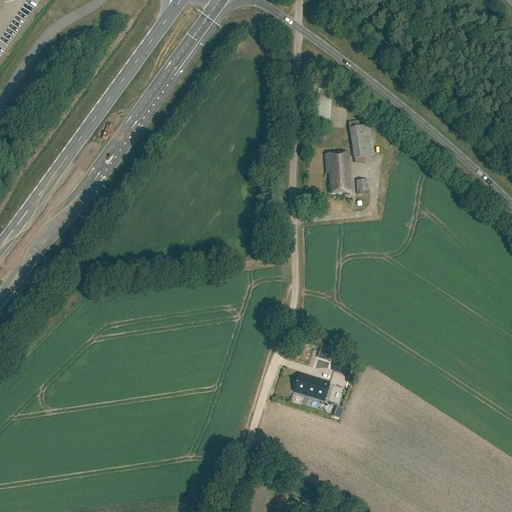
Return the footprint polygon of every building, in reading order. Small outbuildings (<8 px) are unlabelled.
[(326,119),(328,91),(315,90),(313,118),(326,119)] [(349,129),(354,159),(375,156),(370,125),(359,127),(358,121),(348,123),(349,129)] [(350,154),(326,155),(327,174),(331,173),(332,195),(352,193),(350,154)] [(367,180),(356,181),(357,195),(363,195),(363,191),(368,191),(367,180)] [(335,348),(322,344),(319,353),(332,357),(335,348)] [(330,383),(299,373),(293,392),(325,401),(330,383)]
